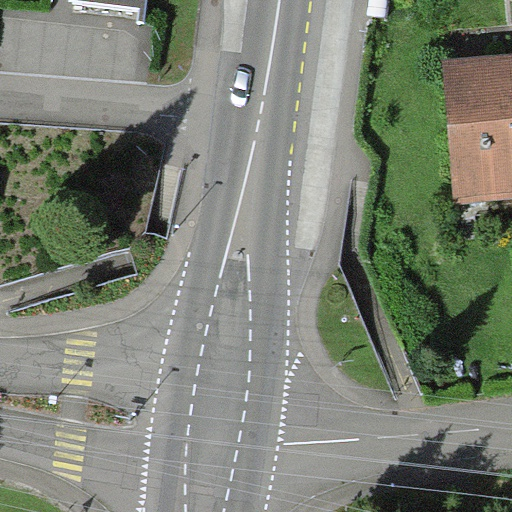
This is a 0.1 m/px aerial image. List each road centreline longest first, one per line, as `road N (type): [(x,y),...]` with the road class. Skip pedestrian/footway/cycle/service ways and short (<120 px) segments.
road 1 (secondary): [(222,433),(266,123)]
road 2 (residential): [(222,433),(280,443),(437,438),(511,426)]
road 3 (residential): [(0,98),(266,123)]
road 4 (residential): [(222,433),(0,395)]
road 5 (track): [(365,440),(511,485)]
road 6 (secondary): [(266,123),(281,0)]
